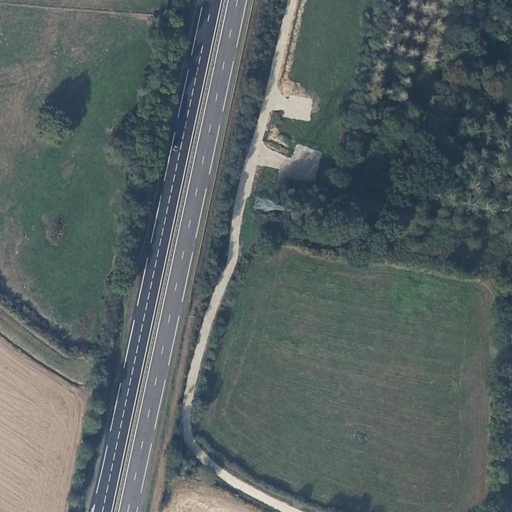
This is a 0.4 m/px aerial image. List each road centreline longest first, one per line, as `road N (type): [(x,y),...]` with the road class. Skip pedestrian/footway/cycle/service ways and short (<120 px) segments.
road 1 (trunk): [(213,0),(103,511)]
road 2 (trunk): [(129,511),(238,0)]
road 3 (track): [(396,241),(277,235),(241,252),(207,316),(186,404),(194,433),(217,468),(296,511)]
